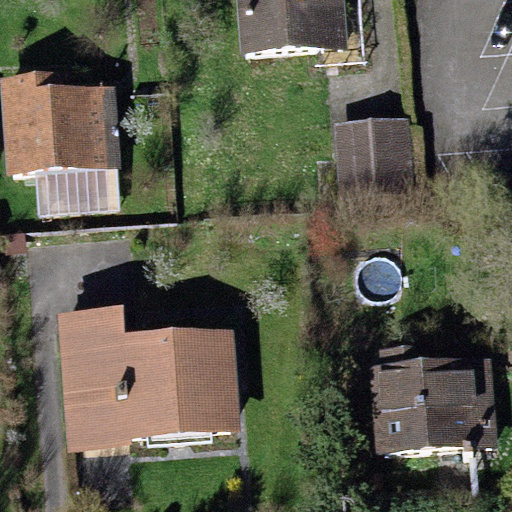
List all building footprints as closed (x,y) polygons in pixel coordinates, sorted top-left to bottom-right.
[(232,0),(236,57),(348,51),(344,0),(232,0)] [(0,76),(0,108),(5,177),(121,169),(115,86),(58,90),(57,73),(0,76)] [(333,124),(339,198),(413,192),(408,119),(333,124)] [(511,261),(511,207),(496,207),(495,234),(506,234),(506,262),(511,261)] [(59,315),(68,450),(133,446),(132,439),(237,433),(231,331),(120,337),(119,312),(59,315)] [(369,367),(376,457),(496,448),(489,360),(426,364),(425,346),(379,350),(380,366),(369,367)]
